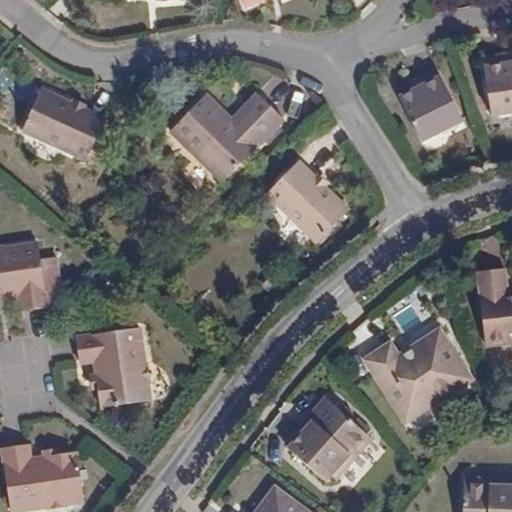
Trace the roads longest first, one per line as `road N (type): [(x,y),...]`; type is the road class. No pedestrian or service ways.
road 1 (residential): [(422,223),(282,340),(150,511)]
road 2 (residential): [(334,67),(314,51),(245,38),(138,62),(97,55),(41,31),(5,0)]
road 3 (residential): [(422,223),(334,67)]
